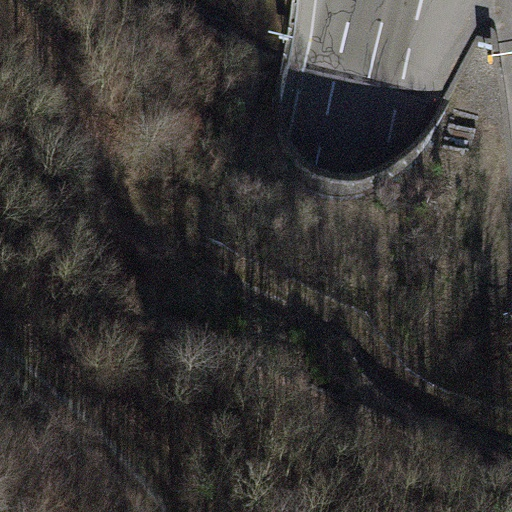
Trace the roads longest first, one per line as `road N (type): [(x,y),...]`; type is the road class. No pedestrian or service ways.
road 1 (track): [(511,449),(373,400),(331,333),(134,236),(0,38)]
road 2 (motorway): [(387,0),(258,511)]
road 3 (track): [(107,511),(0,393)]
